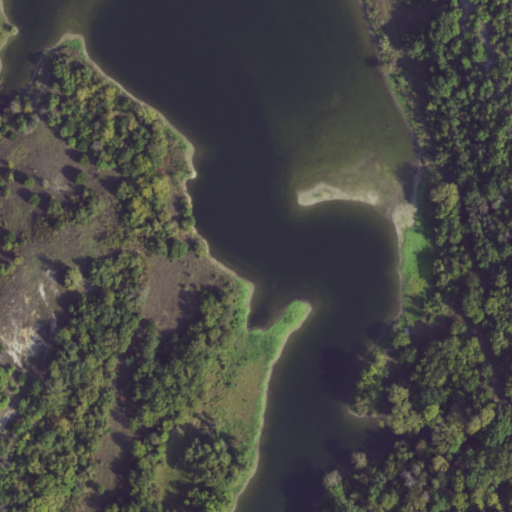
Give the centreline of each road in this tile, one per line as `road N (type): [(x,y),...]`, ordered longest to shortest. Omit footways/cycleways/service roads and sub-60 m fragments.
road 1 (residential): [(511,316),(498,294),(462,151),(447,141),(437,81),(395,0)]
road 2 (residential): [(0,459),(109,253)]
